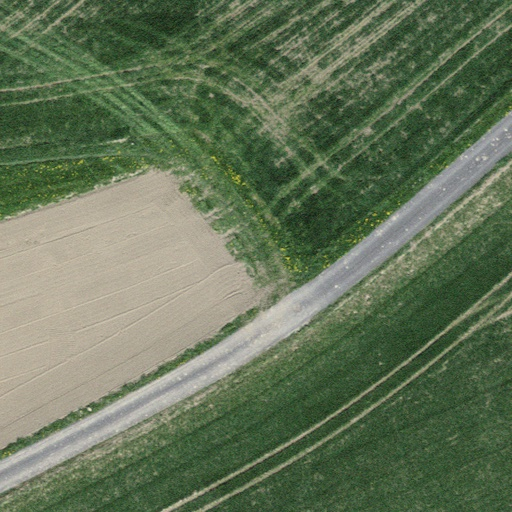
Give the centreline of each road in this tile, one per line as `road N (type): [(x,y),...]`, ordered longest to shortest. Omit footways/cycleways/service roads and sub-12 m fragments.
road 1 (unclassified): [(294,315),(0,490)]
road 2 (track): [(294,315),(361,267),(511,133)]
